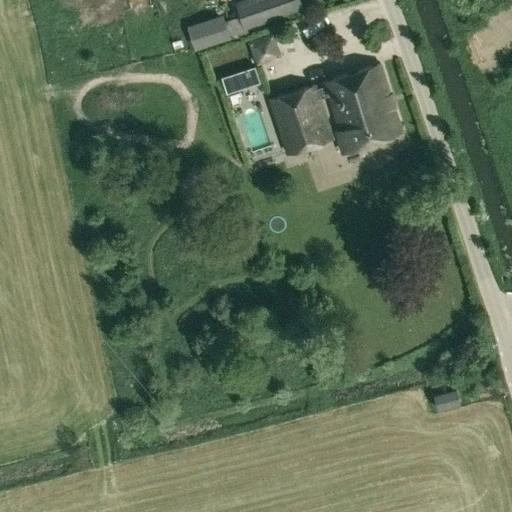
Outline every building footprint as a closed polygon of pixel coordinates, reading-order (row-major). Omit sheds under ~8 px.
[(236,1),(241,15),(245,28),(246,28),(303,7),(301,1),(300,0),(238,0),(236,1)] [(260,47),(265,68),(290,63),(286,42),(260,47)] [(380,63),(326,81),(348,151),(403,134),(380,63)] [(316,83),(269,98),(286,154),(335,139),(316,83)] [(252,124),(263,158),(281,152),(269,119),(252,124)] [(434,395),(438,409),(461,403),(456,389),(434,395)]
